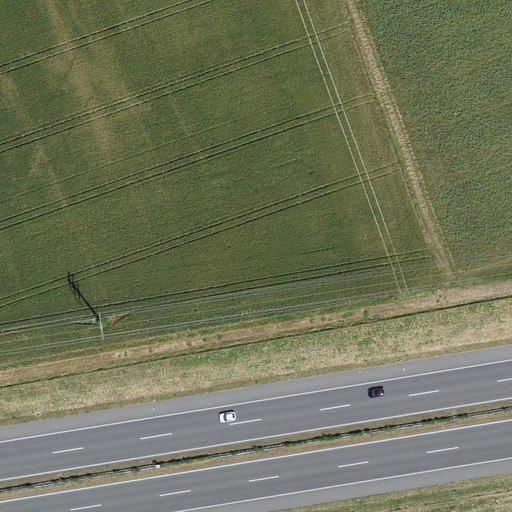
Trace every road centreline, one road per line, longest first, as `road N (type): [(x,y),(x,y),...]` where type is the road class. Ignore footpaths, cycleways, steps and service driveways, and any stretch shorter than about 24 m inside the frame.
road 1 (track): [(511,291),(0,377)]
road 2 (motorway): [(511,379),(0,461)]
road 3 (motorway): [(58,511),(511,439)]
